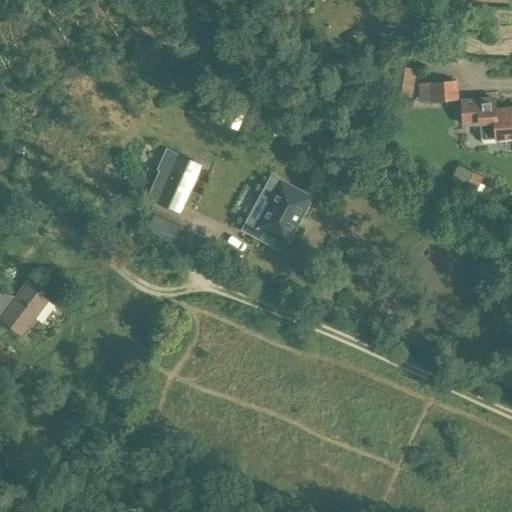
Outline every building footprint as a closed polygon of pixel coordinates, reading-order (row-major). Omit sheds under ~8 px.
[(395,51),(423,55),(423,49),(400,46),(401,34),(392,33),(390,52),(395,53),(395,51)] [(412,98),(416,69),(399,67),(395,96),(412,98)] [(432,102),(459,100),(457,80),(430,83),(432,102)] [(511,107),(497,109),(496,98),(480,99),(460,100),(462,127),(480,126),(481,139),(511,137),(511,107)] [(267,103),(263,112),(278,119),(282,110),(267,103)] [(162,194),(158,203),(171,209),(180,190),(187,193),(200,165),(179,156),(171,174),(164,171),(155,191),(162,194)] [(480,195),(484,186),(480,184),(483,177),(457,165),(449,182),(480,195)] [(243,230),(266,242),(270,235),(287,245),(312,198),(272,176),(263,193),(272,198),(257,226),(248,221),(243,230)] [(140,195),(145,182),(132,177),(127,190),(140,195)] [(55,205),(40,198),(37,203),(14,192),(8,205),(46,225),(55,205)] [(51,298),(29,279),(16,297),(0,292),(0,365),(16,376),(25,360),(0,344),(0,323),(2,321),(23,336),(51,298)]
